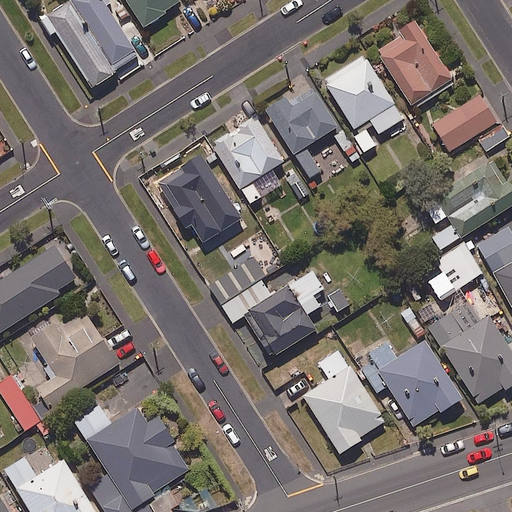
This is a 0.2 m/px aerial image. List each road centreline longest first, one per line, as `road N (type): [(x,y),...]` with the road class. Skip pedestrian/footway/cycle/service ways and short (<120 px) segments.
road 1 (residential): [(297,511),(77,162)]
road 2 (residential): [(77,162),(331,0)]
road 3 (tertiary): [(511,452),(332,511)]
road 4 (residential): [(77,162),(0,41)]
